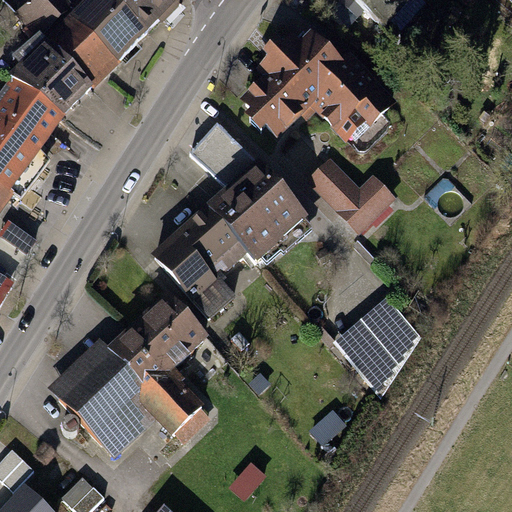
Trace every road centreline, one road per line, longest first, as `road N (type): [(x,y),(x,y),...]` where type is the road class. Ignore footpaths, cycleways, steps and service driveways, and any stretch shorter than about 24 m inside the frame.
road 1 (primary): [(238,1),(0,374)]
road 2 (track): [(407,511),(511,345)]
